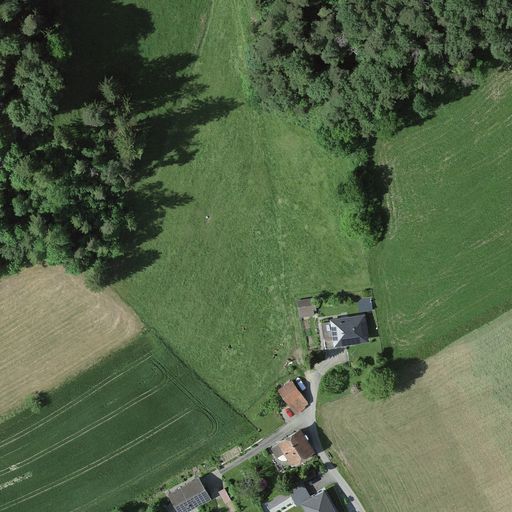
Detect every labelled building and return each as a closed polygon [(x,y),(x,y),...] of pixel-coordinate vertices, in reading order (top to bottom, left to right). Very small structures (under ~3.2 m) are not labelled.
[(312,300),(296,302),(298,320),(315,318),(312,300)] [(370,300),(358,302),(359,312),(371,310),(370,300)] [(367,342),(364,316),(330,320),(330,323),(320,324),(324,351),(350,347),(349,345),(367,342)] [(294,416),(304,408),(307,404),(290,381),(276,392),(294,416)] [(313,451),(300,429),(275,443),(277,446),(270,450),(275,458),(282,453),(290,466),(313,451)] [(190,511),(211,501),(198,478),(166,495),(171,503),(162,508),(164,511),(190,511)] [(334,511),(323,491),(309,498),(301,484),(286,492),(296,508),(301,505),(304,511),(334,511)] [(230,502),(223,490),(218,493),(224,505),(230,502)]
